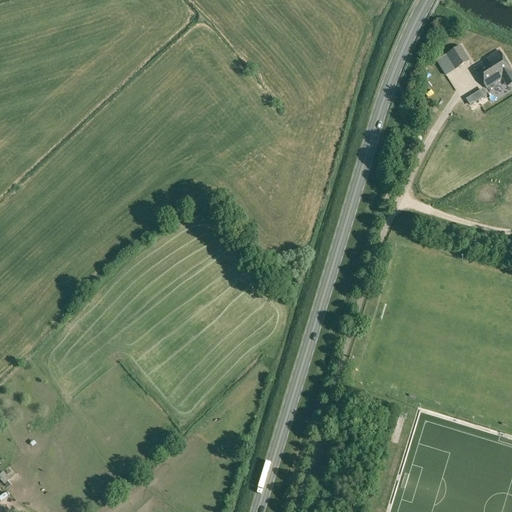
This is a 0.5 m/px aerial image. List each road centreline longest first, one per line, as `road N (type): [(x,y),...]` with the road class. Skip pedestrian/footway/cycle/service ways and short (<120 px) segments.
road 1 (primary): [(256,511),(390,80),(426,0)]
road 2 (unclassified): [(295,511),(377,244),(432,130)]
